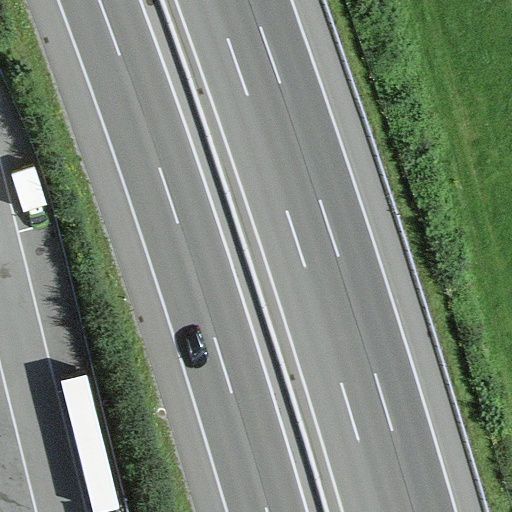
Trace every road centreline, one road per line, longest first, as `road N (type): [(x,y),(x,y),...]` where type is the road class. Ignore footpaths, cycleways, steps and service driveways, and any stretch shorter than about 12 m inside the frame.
road 1 (motorway): [(396,511),(345,322),(229,0)]
road 2 (motorway): [(102,0),(234,378),(269,511)]
